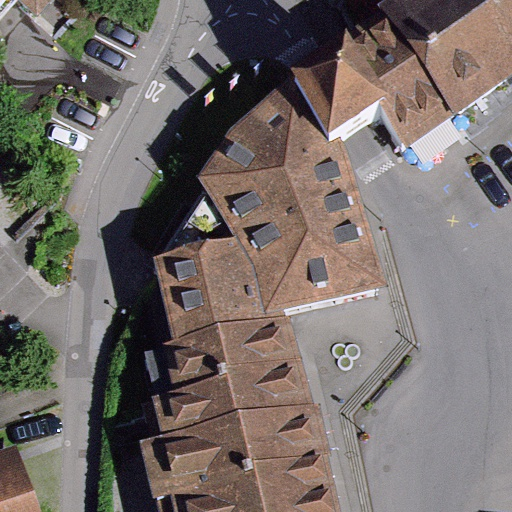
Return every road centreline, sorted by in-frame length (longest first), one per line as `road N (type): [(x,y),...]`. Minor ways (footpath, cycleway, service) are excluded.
road 1 (residential): [(238,0),(191,48),(97,237),(76,511)]
road 2 (tertiary): [(501,372),(362,145),(251,0)]
road 3 (tertiary): [(432,511),(455,446),(501,372)]
